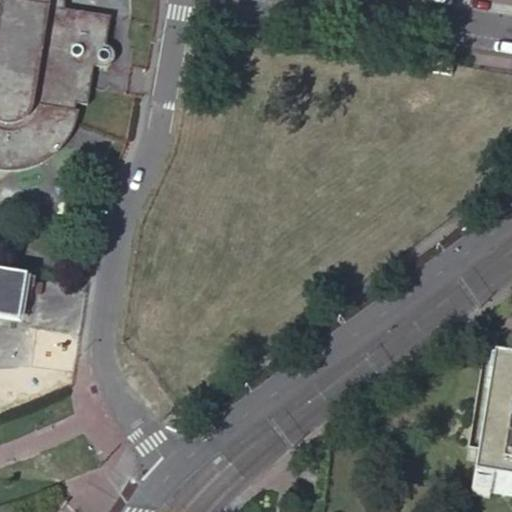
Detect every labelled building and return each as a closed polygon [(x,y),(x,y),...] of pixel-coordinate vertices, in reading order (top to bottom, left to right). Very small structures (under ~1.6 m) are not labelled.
[(0,0),(0,176),(14,179),(38,173),(49,169),(64,155),(76,137),(82,118),(79,118),(80,108),(92,110),(95,90),(84,88),(87,70),(98,72),(108,73),(111,72),(114,70),(116,67),(117,64),(117,62),(116,59),(115,56),(112,54),(108,52),(112,24),(70,16),(70,3),(69,0),(0,0)] [(442,61),(440,71),(459,74),(460,63),(442,61)] [(87,70),(84,88),(95,90),(97,81),(98,72),(87,70)] [(0,274),(0,319),(21,323),(28,279),(0,274)] [(511,374),(495,372),(475,494),(511,499),(511,374)]
